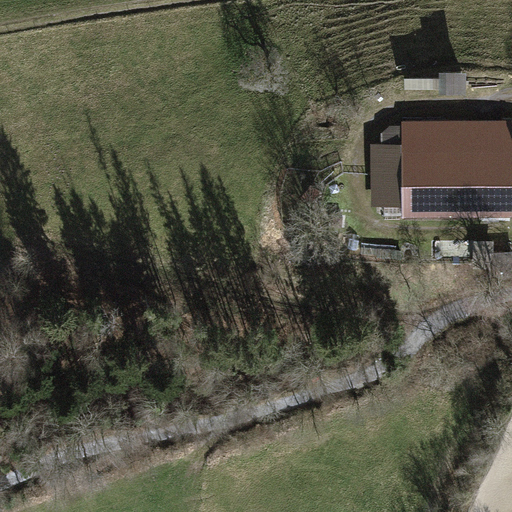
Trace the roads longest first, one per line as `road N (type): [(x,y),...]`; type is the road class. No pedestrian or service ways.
road 1 (track): [(0,481),(97,446),(245,415),(384,367),(466,303)]
road 2 (track): [(226,0),(0,37)]
